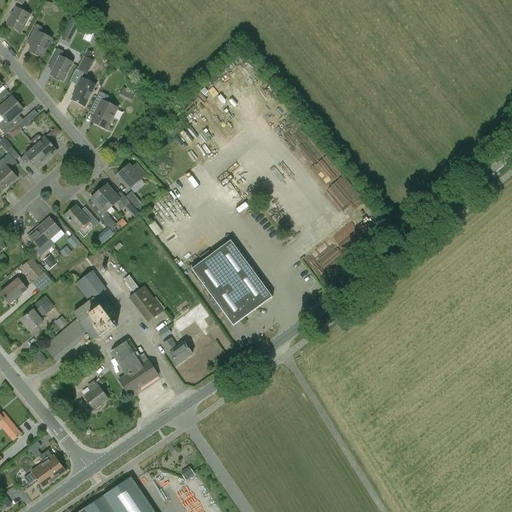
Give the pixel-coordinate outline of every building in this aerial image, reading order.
[(11,18),(7,26),(21,33),(30,16),(16,8),(13,14),(11,18)] [(72,19),(63,38),(70,41),(79,23),(72,19)] [(36,25),(26,44),(32,47),(29,51),(42,58),(52,40),(40,33),(42,28),(36,25)] [(57,49),(48,68),(53,71),(50,76),(63,82),(73,64),(61,58),(63,52),(57,49)] [(84,57),(77,70),(87,75),(94,62),(84,57)] [(223,98),(240,83),(229,72),(212,87),(223,98)] [(77,89),(72,100),(84,107),(95,86),(81,78),(76,88),(77,89)] [(132,101),(136,94),(123,87),(120,95),(132,101)] [(5,90),(0,94),(0,100),(0,101),(9,93),(5,90)] [(99,109),(92,123),(106,131),(117,109),(105,103),(109,97),(100,92),(92,106),(99,109)] [(12,98),(0,108),(0,115),(4,120),(0,123),(0,129),(5,136),(15,127),(11,122),(23,111),(12,98)] [(26,118),(17,126),(21,131),(30,123),(26,118)] [(37,136),(30,143),(34,147),(46,161),(57,152),(51,146),(53,144),(50,141),(53,139),(49,134),(45,138),(43,139),(40,136),(37,136)] [(3,138),(0,141),(0,144),(6,152),(11,148),(12,148),(3,138)] [(25,155),(21,159),(25,164),(28,161),(30,164),(32,162),(38,169),(46,161),(34,147),(25,155)] [(11,148),(6,152),(15,162),(20,157),(11,148)] [(9,155),(0,162),(0,174),(9,185),(18,178),(10,169),(16,164),(9,155)] [(129,166),(117,176),(129,191),(146,176),(136,165),(132,169),(129,166)] [(0,192),(1,193),(9,185),(0,174),(0,192)] [(355,196),(346,187),(345,188),(339,182),(333,187),(347,203),(355,196)] [(107,185),(99,192),(112,207),(116,204),(122,210),(125,207),(128,210),(133,206),(127,200),(123,204),(120,201),(120,200),(107,185)] [(99,192),(91,199),(99,209),(95,212),(112,231),(117,227),(109,217),(110,216),(108,214),(110,212),(108,211),(112,207),(99,192)] [(131,192),(126,197),(136,209),(142,204),(131,192)] [(76,207),(65,217),(78,232),(89,222),(94,228),(99,224),(91,215),(86,219),(76,207)] [(50,218),(39,228),(50,240),(61,230),(50,218)] [(154,222),(149,226),(155,236),(161,232),(154,222)] [(39,228),(28,237),(37,248),(34,249),(40,256),(54,245),(49,240),(50,240),(39,228)] [(102,244),(114,234),(109,229),(97,239),(102,244)] [(230,242),(192,270),(205,288),(233,327),(272,298),(265,288),(230,242)] [(50,255),(44,261),(51,268),(57,262),(50,255)] [(31,259),(21,268),(33,283),(44,274),(31,259)] [(77,279),(88,300),(105,291),(93,270),(77,279)] [(129,277),(124,280),(130,288),(134,294),(139,290),(138,288),(129,277)] [(7,288),(0,294),(9,305),(22,295),(28,290),(19,279),(12,284),(7,288)] [(144,287),(129,299),(148,324),(163,312),(144,287)] [(33,311),(22,320),(31,332),(43,323),(40,319),(54,308),(45,297),(36,304),(39,308),(34,312),(33,311)] [(90,302),(72,314),(77,320),(87,334),(93,342),(100,337),(102,339),(116,329),(110,320),(100,307),(95,300),(94,299),(90,302)] [(190,314),(173,327),(177,333),(194,320),(190,314)] [(59,329),(67,325),(63,316),(56,320),(59,329)] [(170,339),(163,345),(169,353),(170,354),(178,365),(192,355),(184,344),(177,349),(170,339)] [(129,341),(111,353),(126,376),(118,381),(128,396),(158,376),(148,361),(144,364),(129,341)] [(39,353),(34,357),(42,366),(47,362),(39,353)] [(92,392),(84,397),(94,410),(107,400),(98,387),(94,383),(88,387),(92,392)] [(0,425),(13,442),(21,435),(3,413),(0,415),(0,425)] [(38,450),(34,453),(37,458),(42,455),(38,450)] [(48,451),(40,457),(44,464),(56,479),(66,472),(55,456),(53,458),(48,451)] [(31,473),(24,479),(29,486),(36,480),(42,489),(56,479),(44,464),(32,473),(31,473)] [(181,476),(186,482),(194,475),(189,469),(181,476)] [(153,511),(131,479),(85,510),(86,511),(85,511),(153,511)] [(2,493),(0,494),(0,506),(3,511),(11,506),(2,493)]
